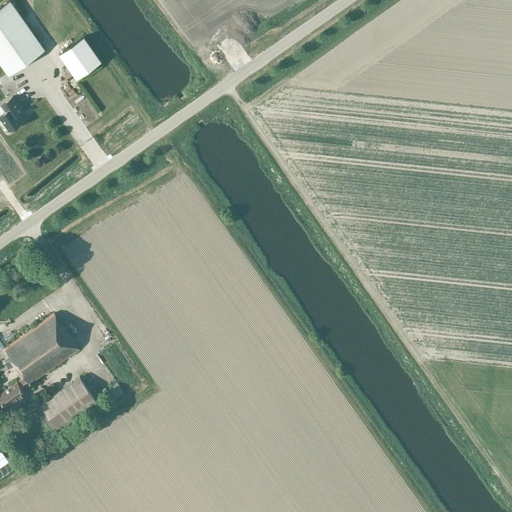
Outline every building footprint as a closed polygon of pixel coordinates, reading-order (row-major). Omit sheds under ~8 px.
[(8,0),(0,6),(0,61),(9,74),(45,48),(10,0),(8,0)] [(41,19),(36,22),(43,34),(48,31),(41,19)] [(84,37),(59,54),(76,78),(100,61),(84,37)] [(0,114),(0,116),(9,130),(22,121),(17,114),(22,110),(12,96),(2,104),(6,110),(0,114)] [(22,388),(30,383),(81,347),(57,312),(5,346),(12,357),(16,363),(24,374),(16,380),(17,380),(0,392),(0,398),(7,407),(26,393),(22,388)] [(16,363),(12,357),(6,361),(10,367),(16,363)] [(81,375),(40,403),(58,428),(98,401),(81,375)] [(0,479),(16,469),(0,447),(0,479)]
